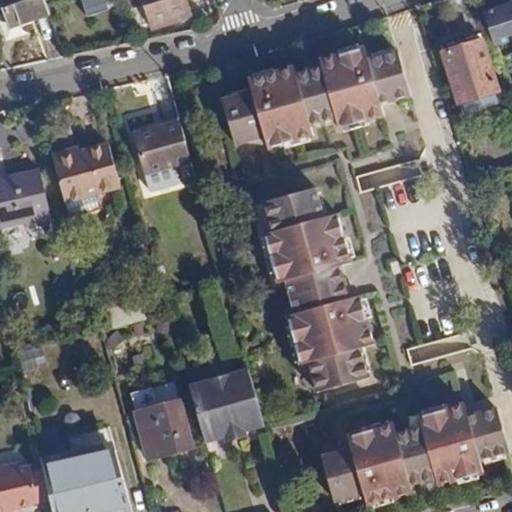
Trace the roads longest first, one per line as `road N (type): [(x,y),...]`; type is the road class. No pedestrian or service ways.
road 1 (residential): [(0,85),(251,33)]
road 2 (residential): [(251,33),(402,0)]
